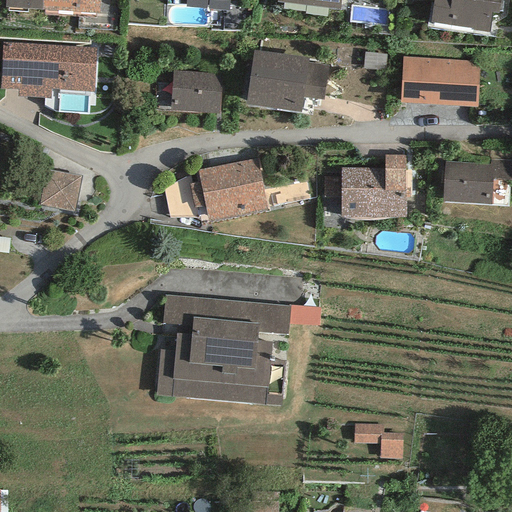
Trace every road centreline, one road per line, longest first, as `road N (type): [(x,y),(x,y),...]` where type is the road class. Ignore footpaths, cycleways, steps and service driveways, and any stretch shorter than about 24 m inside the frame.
road 1 (residential): [(131,177),(235,145),(511,138)]
road 2 (residential): [(0,300),(115,224),(126,211),(131,177)]
road 3 (residential): [(131,177),(0,115)]
